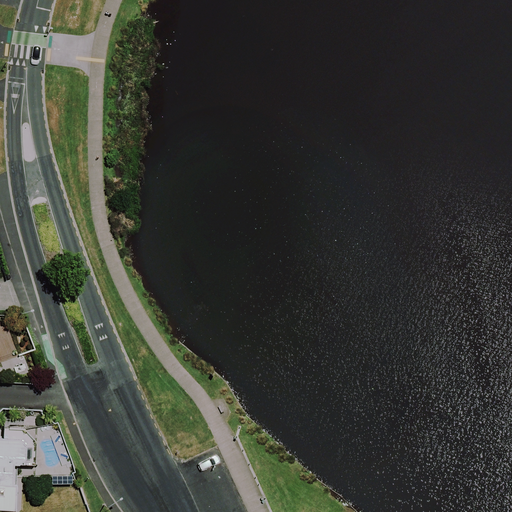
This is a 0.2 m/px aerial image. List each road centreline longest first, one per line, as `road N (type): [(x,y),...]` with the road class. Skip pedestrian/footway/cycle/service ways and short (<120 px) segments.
road 1 (unclassified): [(111,401),(77,380),(35,260),(14,150),(13,125),(24,103)]
road 2 (unclassified): [(24,103),(37,121),(110,356),(111,401)]
road 3 (unclassified): [(164,511),(111,401)]
